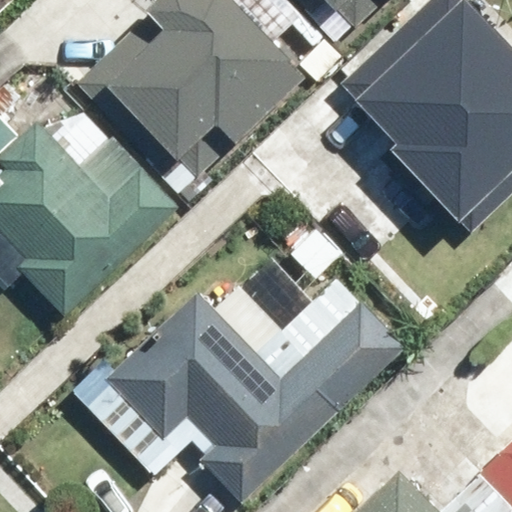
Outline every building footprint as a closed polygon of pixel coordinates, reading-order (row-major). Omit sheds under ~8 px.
[(0,0),(0,10),(10,0),(0,0)] [(227,0),(153,0),(71,77),(164,176),(220,124),(241,146),(307,84),(227,0)] [(303,0),(346,42),(388,0),(303,0)] [(459,217),(511,167),(511,52),(463,0),(444,0),(343,94),(459,217)] [(0,121),(0,144),(12,133),(0,121)] [(0,165),(0,244),(68,310),(177,198),(111,134),(83,163),(42,123),(0,165)] [(247,508),(403,347),(332,279),(257,356),(194,295),(113,379),(168,432),(187,413),(218,442),(199,461),(247,508)] [(511,502),(511,422),(472,459),(511,502)] [(442,511),(393,465),(346,511),(442,511)]
